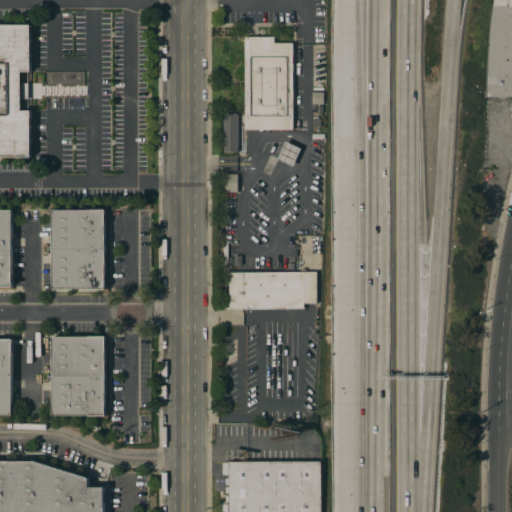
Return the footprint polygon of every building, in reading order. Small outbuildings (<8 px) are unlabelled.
[(511,0),(511,97),(508,98),(486,97),(486,75),(488,47),(489,28),(493,1),(493,0),(511,0)] [(0,25),(31,25),(31,71),(21,71),(21,83),(28,83),(28,99),(21,99),(21,110),(31,110),(31,157),(0,157),(0,25)] [(245,37),(274,37),(274,43),(293,43),(293,130),(245,130),(245,37)] [(323,105),(311,104),(312,92),(323,92),(323,105)] [(223,114),(238,114),(238,152),(223,152),(223,114)] [(285,141),(301,149),(293,167),(277,159),(285,141)] [(237,193),(224,192),(225,174),(238,174),(237,193)] [(112,287),(59,288),(58,212),(111,211),(112,287)] [(13,287),(0,287),(0,212),(13,212),(13,287)] [(233,256),(242,256),(242,265),(234,265),(233,256)] [(300,272),(300,269),(306,269),(306,272),(316,272),(317,303),(304,303),(304,309),(229,309),(229,272),(300,272)] [(111,411),(58,412),(57,337),(109,336),(111,411)] [(15,414),(0,414),(0,339),(15,339),(15,414)] [(321,511),(229,511),(229,461),(321,461),(321,511)] [(109,511),(0,511),(0,462),(48,463),(109,488),(109,511)]
